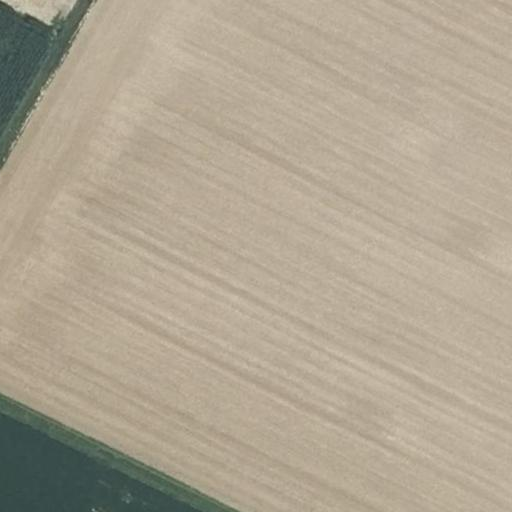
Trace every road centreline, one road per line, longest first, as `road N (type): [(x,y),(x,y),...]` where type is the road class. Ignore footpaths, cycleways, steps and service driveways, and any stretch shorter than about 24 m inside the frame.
road 1 (track): [(218,511),(0,404)]
road 2 (track): [(83,0),(0,144)]
